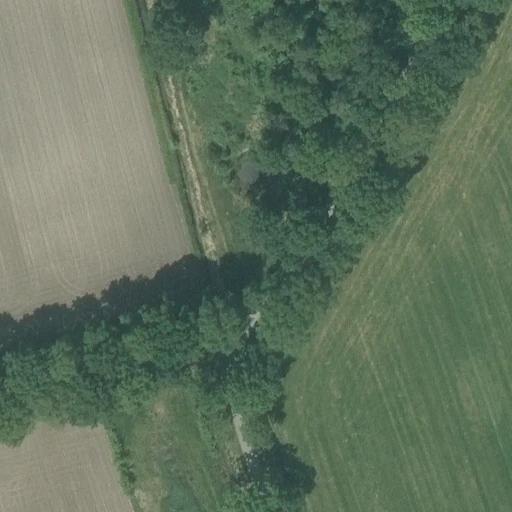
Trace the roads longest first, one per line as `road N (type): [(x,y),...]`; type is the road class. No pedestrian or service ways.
road 1 (unclassified): [(212,343),(290,302),(467,0)]
road 2 (unclassified): [(0,400),(212,343)]
road 3 (unclassified): [(269,511),(212,343)]
